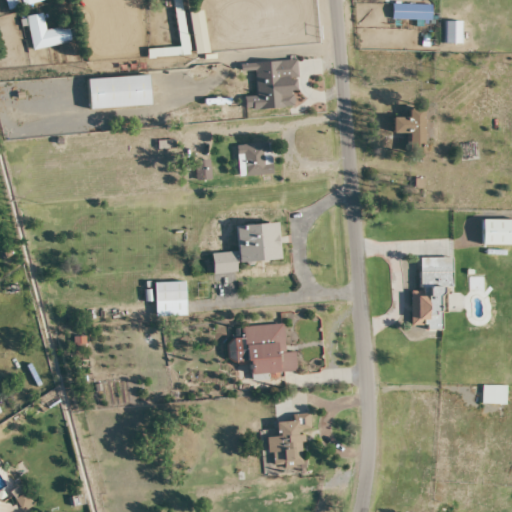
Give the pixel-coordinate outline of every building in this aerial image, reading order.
[(3,0),(7,11),(38,0),(3,0)] [(390,18),(428,18),(428,4),(390,4),(390,18)] [(24,16),(30,50),(69,42),(66,25),(44,29),(41,12),(24,16)] [(458,43),(458,22),(443,22),(443,43),(458,43)] [(253,72),(254,96),(242,97),(243,110),(295,107),(293,60),(238,63),(238,73),(253,72)] [(407,118),(390,118),(390,133),(412,133),(412,140),(420,140),(420,109),(407,109),(407,118)] [(476,160),(476,142),(459,142),(459,160),(476,160)] [(269,175),(269,143),(235,145),(236,176),(269,175)] [(409,291),(409,328),(439,328),(439,285),(450,285),(449,258),(417,258),(417,291),(409,291)] [(504,405),(505,386),(480,386),(479,404),(504,405)] [(299,466),(299,429),(307,429),(307,420),(274,420),(274,437),(265,437),(265,466),(299,466)]
